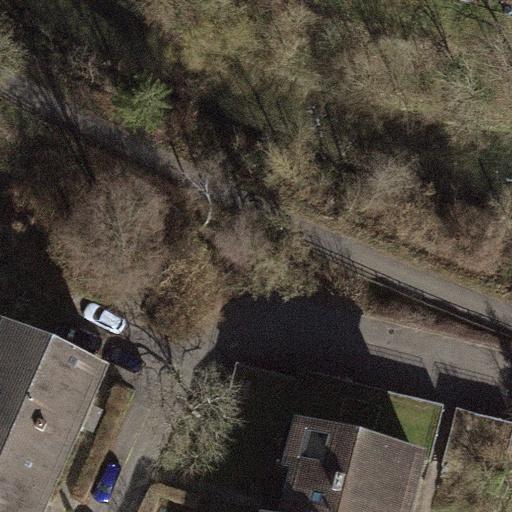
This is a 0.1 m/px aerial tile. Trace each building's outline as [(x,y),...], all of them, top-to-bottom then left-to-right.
[(426,0),(388,0),(387,3),(420,15),(426,0)] [(479,0),(453,0),(475,10),(479,0)] [(511,13),(499,7),(488,31),(511,41),(511,13)] [(0,430),(69,462),(107,377),(6,332),(0,343),(0,430)] [(432,465),(445,409),(301,373),(299,382),(239,367),(224,424),(282,439),(286,427),(313,435),(418,461),(432,465)] [(448,468),(506,482),(511,456),(511,426),(461,414),(448,468)] [(0,511),(46,511),(69,462),(0,430),(0,511)] [(403,511),(418,461),(313,435),(293,511),(403,511)]
